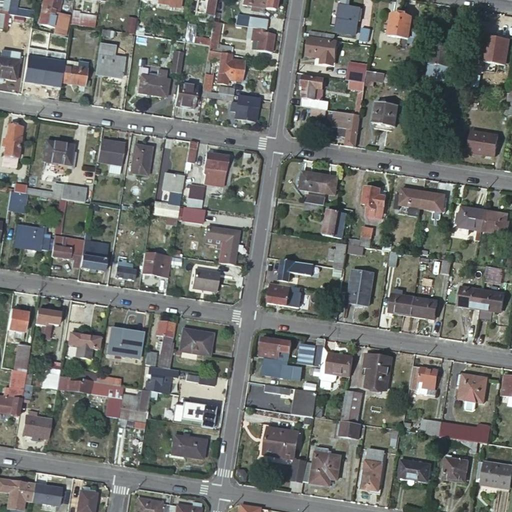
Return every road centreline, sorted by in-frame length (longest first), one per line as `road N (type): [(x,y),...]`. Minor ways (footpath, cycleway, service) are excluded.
road 1 (residential): [(273,144),(0,102)]
road 2 (residential): [(511,358),(247,318)]
road 3 (residential): [(247,318),(0,278)]
road 4 (residential): [(511,181),(273,144)]
road 5 (residential): [(247,318),(273,144)]
road 6 (residential): [(221,491),(247,318)]
road 7 (residential): [(273,144),(296,0)]
road 8 (unclassified): [(0,457),(121,475)]
